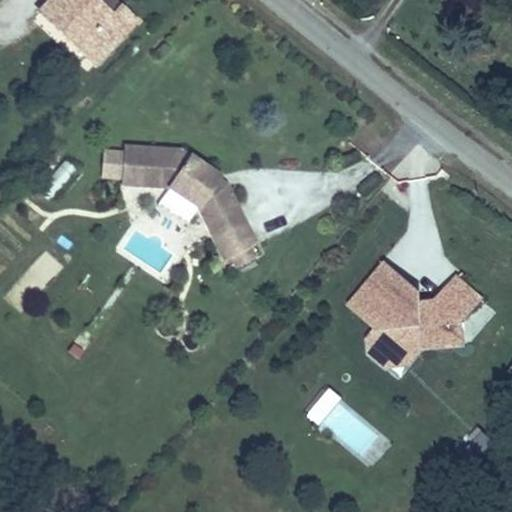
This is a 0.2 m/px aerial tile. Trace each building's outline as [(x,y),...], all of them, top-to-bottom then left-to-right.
[(47,0),(34,14),(90,66),(138,16),(120,0),(112,0),(108,4),(99,14),(83,0),(47,0)] [(103,0),(83,0),(99,14),(108,4),(103,0)] [(122,143),(119,181),(167,186),(200,205),(228,256),(241,248),(258,239),(226,180),(218,175),(220,173),(178,148),(122,143)] [(36,191),(50,200),(74,166),(60,156),(36,191)] [(0,294),(21,312),(69,258),(47,238),(0,291),(0,294)] [(231,263),(245,255),(241,248),(228,256),(231,263)] [(385,261),(350,302),(379,326),(369,337),(370,351),(393,349),(409,361),(423,344),(450,342),(449,326),(461,325),(461,317),(480,294),(457,274),(437,298),(437,308),(429,308),(420,300),(419,289),(385,261)] [(449,326),(450,342),(463,341),(461,325),(449,326)] [(393,349),(370,351),(386,365),(409,361),(393,349)] [(326,384),(306,416),(322,426),(342,394),(326,384)] [(453,452),(472,467),(494,439),(475,424),(453,452)]
